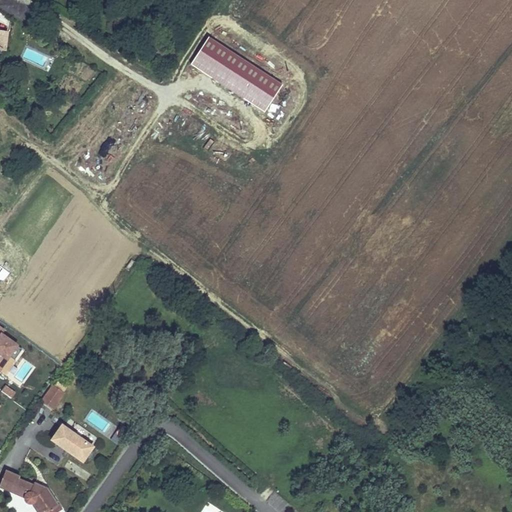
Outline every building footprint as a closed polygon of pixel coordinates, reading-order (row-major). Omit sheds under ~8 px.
[(281,87),(207,39),(191,65),(264,113),(281,87)] [(4,331),(0,328),(0,369),(9,357),(14,360),(22,349),(1,335),(4,331)] [(11,398),(15,391),(5,385),(1,392),(11,398)] [(53,385),(41,402),(53,409),(64,393),(53,385)] [(93,448),(61,426),(51,441),(82,463),(93,448)] [(126,431),(120,427),(115,434),(120,439),(126,431)] [(120,439),(115,434),(110,440),(116,444),(120,439)] [(28,504),(31,504),(36,511),(47,511),(58,505),(47,489),(34,483),(33,486),(19,479),(20,477),(5,471),(0,483),(0,487),(24,498),(24,501),(26,503),(28,504)]
